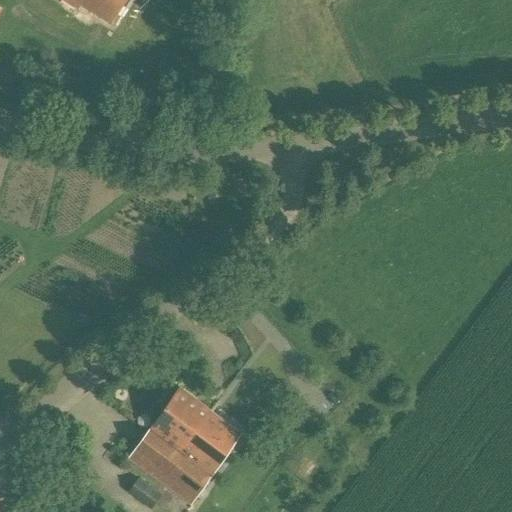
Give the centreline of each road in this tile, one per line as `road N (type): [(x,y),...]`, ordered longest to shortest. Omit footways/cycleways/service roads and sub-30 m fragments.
road 1 (unclassified): [(0,456),(91,363),(279,227),(292,202),(292,145)]
road 2 (tertiary): [(0,120),(145,154),(292,145)]
road 3 (tertiary): [(292,145),(511,122)]
